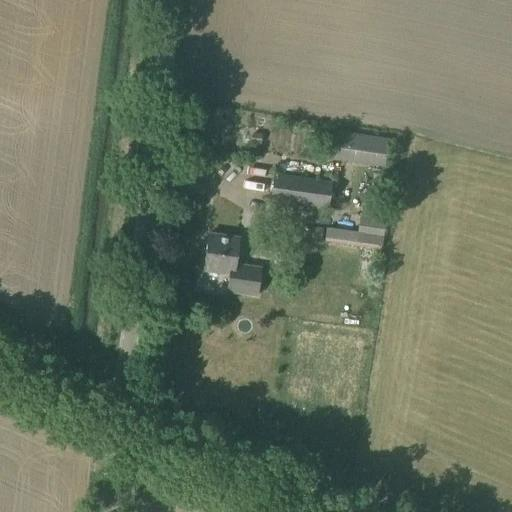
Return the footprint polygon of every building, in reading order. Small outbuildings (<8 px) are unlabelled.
[(384,167),(388,139),(338,132),(332,160),(384,167)] [(304,140),(302,154),(316,156),(318,142),(304,140)] [(327,211),(331,181),(274,173),(269,202),(327,211)] [(381,249),(385,220),(360,216),(357,232),(326,227),(324,240),(381,249)] [(203,271),(228,275),(226,292),(257,297),(261,267),(234,263),(235,254),(237,245),(238,238),(209,234),(203,271)] [(169,422),(172,416),(166,414),(164,419),(169,422)]
